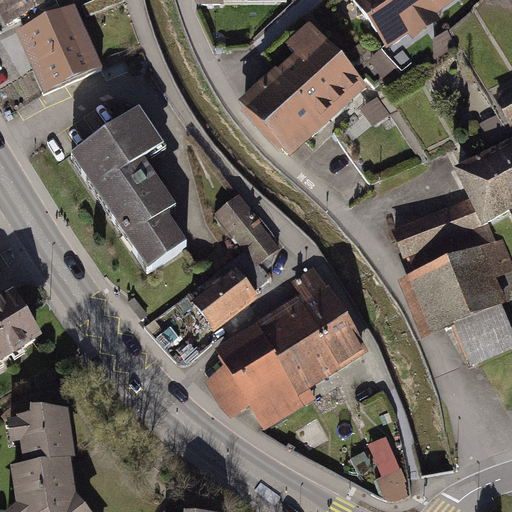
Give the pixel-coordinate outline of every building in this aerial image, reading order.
[(0,0),(0,7),(8,26),(18,21),(40,11),(61,1),(63,0),(0,0)] [(99,0),(83,7),(86,16),(123,0),(99,0)] [(350,0),(387,51),(408,35),(413,41),(442,20),(438,13),(456,0),(350,0)] [(61,1),(40,11),(73,83),(99,71),(89,49),(84,51),(61,1)] [(40,11),(18,21),(52,93),(73,83),(40,11)] [(281,75),(278,78),(321,123),(361,86),(319,41),(329,32),(310,11),(263,54),(281,75)] [(455,48),(448,33),(434,41),(435,59),(455,48)] [(386,79),(396,69),(380,52),(369,62),(386,79)] [(278,78),(261,94),(303,139),(321,123),(278,78)] [(303,139),(261,94),(244,108),(287,153),(303,139)] [(511,94),(498,102),(511,127),(511,94)] [(375,126),(389,115),(377,100),(363,110),(375,126)] [(153,272),(183,252),(170,233),(172,233),(171,231),(170,217),(169,206),(171,205),(169,202),(163,206),(155,194),(161,190),(153,178),(148,181),(139,169),(144,165),(141,161),(150,154),(151,155),(161,148),(138,112),(110,131),(111,133),(76,157),(86,173),(82,176),(86,183),(91,180),(117,219),(112,222),(115,226),(120,223),(137,249),(133,252),(137,259),(142,256),(153,272)] [(511,147),(458,175),(473,204),(395,237),(404,259),(411,256),(431,304),(434,303),(446,331),(457,327),(471,361),(511,343),(511,339),(487,281),(511,270),(500,244),(497,245),(486,224),(511,209),(511,147)] [(165,154),(161,148),(151,155),(150,154),(141,161),(144,165),(139,169),(148,181),(153,178),(159,174),(151,163),(165,154)] [(86,173),(76,157),(71,161),(82,176),(86,173)] [(91,180),(86,183),(112,222),(117,219),(91,180)] [(163,206),(169,202),(161,190),(155,194),(163,206)] [(194,305),(215,331),(254,301),(250,296),(268,280),(263,273),(272,266),(278,251),(251,215),(252,213),(239,199),(218,216),(247,253),(214,277),(220,285),(194,305)] [(120,223),(115,226),(133,252),(137,249),(120,223)] [(142,256),(137,259),(148,275),(153,272),(142,256)] [(307,305),(304,307),(337,368),(362,352),(313,274),(296,284),(307,305)] [(148,317),(134,299),(127,305),(141,322),(148,317)] [(0,362),(35,341),(10,300),(0,305),(0,362)] [(337,368),(304,307),(224,356),(230,366),(213,381),(235,416),(254,405),(292,381),(308,373),(313,382),(337,368)] [(85,355),(78,360),(91,378),(99,372),(85,355)] [(292,381),(254,405),(268,429),(314,400),(306,388),(313,382),(308,373),(292,381)] [(80,511),(73,502),(66,507),(59,461),(67,460),(71,460),(65,415),(39,413),(39,419),(21,422),(21,425),(24,443),(28,471),(15,473),(20,509),(22,511),(80,511)] [(24,443),(21,425),(10,427),(12,445),(24,443)] [(396,464),(385,440),(369,448),(377,466),(388,461),(390,467),(396,464)] [(371,468),(363,454),(351,461),(358,475),(371,468)] [(66,507),(73,502),(67,460),(59,461),(66,507)] [(390,467),(388,461),(377,466),(382,477),(398,470),(396,464),(390,467)] [(406,489),(398,470),(382,477),(382,478),(378,479),(386,501),(397,501),(408,499),(405,491),(406,489)]
